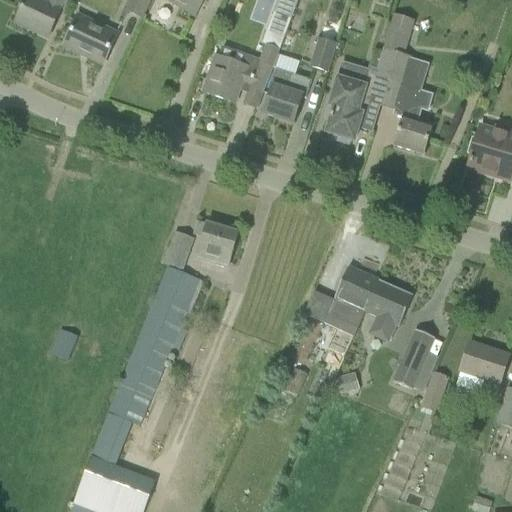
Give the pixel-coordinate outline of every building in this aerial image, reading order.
[(47,40),(65,0),(47,0),(46,4),(37,0),(26,0),(14,25),(47,40)] [(140,20),(149,0),(132,0),(126,14),(140,20)] [(164,0),(194,17),(203,0),(164,0)] [(288,0),(278,0),(262,46),(264,47),(278,52),(278,51),(296,3),(288,0)] [(117,34),(79,16),(64,48),(65,48),(66,46),(88,57),(87,59),(102,66),(117,34)] [(408,41),(414,23),(392,17),(387,35),(408,41)] [(317,40),(335,45),(341,25),(323,19),(317,40)] [(326,74),(335,45),(317,40),(308,69),(326,74)] [(215,59),(202,94),(234,105),(241,85),(250,88),(249,91),(263,95),(278,52),(264,47),(259,62),(245,57),(222,49),(218,60),(215,59)] [(376,73),(376,72),(373,80),(386,84),(379,107),(387,110),(403,59),(382,53),(376,73)] [(403,59),(387,110),(393,111),(391,118),(400,120),(392,148),(422,157),(431,128),(416,124),(420,112),(414,110),(419,94),(428,67),(409,61),(403,59)] [(373,80),(376,72),(369,70),(363,88),(355,86),(356,81),(338,76),(324,121),(329,122),(325,135),(338,139),(337,143),(348,147),(349,142),(353,143),(361,116),(357,115),(359,107),(378,112),(379,107),(386,84),(373,80)] [(291,124),(298,105),(300,99),(304,101),(310,82),(292,77),(292,76),(275,71),(269,89),(270,90),(262,115),(291,124)] [(478,130),(472,151),(466,170),(508,183),(511,169),(511,135),(494,130),(493,134),(478,130)] [(227,268),(231,255),(236,236),(196,224),(192,237),(202,240),(196,259),(227,268)] [(175,235),(164,267),(181,273),(192,241),(175,235)] [(89,461),(69,511),(144,511),(155,483),(115,467),(132,425),(141,429),(151,401),(170,356),(176,358),(186,332),(183,331),(203,283),(167,269),(90,458),(89,461)] [(351,309),(362,314),(377,283),(347,269),(339,288),(325,318),(344,327),(350,313),(351,309)] [(377,283),(362,314),(374,319),(373,323),(367,336),(388,345),(391,338),(395,329),(398,330),(404,317),(412,298),(377,283)] [(61,332),(51,356),(65,362),(75,338),(61,332)] [(413,332),(391,384),(412,393),(413,391),(423,395),(438,359),(428,355),(434,342),(413,332)] [(459,376),(455,388),(479,396),(480,392),(496,397),(502,377),(509,358),(468,345),(462,364),(458,376),(459,376)] [(284,392),(296,398),(306,376),(289,369),(287,374),(291,377),(284,392)] [(421,410),(435,415),(447,380),(432,375),(421,410)] [(340,397),(359,391),(355,376),(335,381),(340,397)] [(496,426),(511,431),(511,392),(508,391),(496,426)] [(475,500),(471,511),(472,511),(488,511),(491,505),(475,500)]
